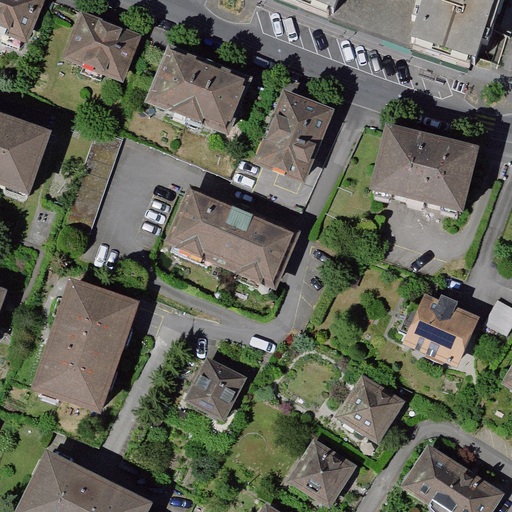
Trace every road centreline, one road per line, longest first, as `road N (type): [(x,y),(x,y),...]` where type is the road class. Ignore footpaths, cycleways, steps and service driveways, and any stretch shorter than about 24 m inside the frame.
road 1 (residential): [(141,0),(372,92),(511,129)]
road 2 (residential): [(372,511),(430,432),(448,434),(511,474)]
